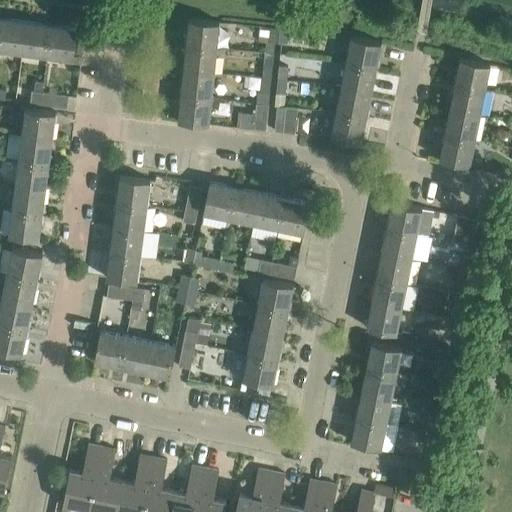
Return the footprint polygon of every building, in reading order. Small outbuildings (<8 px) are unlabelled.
[(0,48),(23,51),(27,20),(2,17),(0,29),(0,48)] [(217,47),(220,21),(189,18),(186,43),(217,47)] [(47,54),(51,24),(27,20),(23,51),(47,54)] [(77,27),(51,24),(47,54),(73,58),(77,27)] [(279,41),(280,27),(271,26),(269,40),(279,41)] [(300,43),(302,29),(280,27),(279,41),(300,43)] [(377,66),(382,41),(351,35),(346,60),(377,66)] [(215,72),(217,47),(186,43),(184,69),(215,72)] [(485,89),(491,63),(460,57),(455,82),(485,89)] [(372,91),(377,66),(346,60),(341,85),(372,91)] [(274,64),(265,63),(263,77),(272,78),(274,64)] [(280,64),(278,78),(287,79),(289,65),(280,64)] [(212,97),(215,72),(184,69),(181,94),(212,97)] [(271,92),(272,78),(263,77),(262,91),(271,92)] [(286,93),(287,79),(278,78),(277,92),(286,93)] [(41,103),(43,91),(44,83),(36,82),(34,90),(32,90),(31,102),(41,103)] [(480,113),(485,89),(455,82),(450,107),(480,113)] [(367,116),(372,91),(341,85),(336,110),(367,116)] [(69,94),(43,91),(41,103),(67,106),(69,94)] [(209,123),(212,97),(181,94),(178,120),(209,123)] [(256,112),(254,127),(266,129),(269,104),(257,102),(256,112)] [(277,104),(274,130),(295,132),(298,107),(277,104)] [(53,137),(56,111),(25,107),(22,133),(53,137)] [(475,138),(480,113),(450,107),(445,132),(475,138)] [(242,110),(240,126),(254,127),(256,112),(242,110)] [(361,142),(367,116),(336,110),(331,135),(361,142)] [(470,164),(475,138),(445,132),(439,157),(470,164)] [(49,162),(53,137),(22,133),(19,158),(49,162)] [(46,187),(49,162),(19,158),(15,183),(46,187)] [(120,175),(116,201),(148,205),(151,179),(120,175)] [(229,216),(235,186),(210,181),(204,211),(229,216)] [(43,212),(46,187),(15,183),(12,208),(43,212)] [(190,184),(185,209),(197,211),(202,186),(190,184)] [(254,221),(260,191),(235,186),(229,216),(254,221)] [(279,227),(285,196),(260,191),(254,221),(279,227)] [(304,232),(310,201),(285,196),(279,227),(304,232)] [(144,230),(148,205),(116,201),(113,226),(144,230)] [(418,233),(423,207),(392,201),(387,226),(418,233)] [(39,238),(43,212),(12,208),(9,234),(39,238)] [(195,222),(197,211),(185,209),(183,220),(195,222)] [(473,244),(478,218),(458,214),(452,239),(473,244)] [(141,255),(144,230),(113,226),(110,250),(141,255)] [(424,259),(429,235),(418,233),(387,226),(382,251),(413,257),(424,259)] [(12,246),(7,272),(38,278),(43,253),(12,246)] [(196,248),(187,247),(184,261),(193,262),(196,248)] [(137,280),(141,255),(110,250),(106,277),(137,280)] [(445,262),(458,265),(460,252),(447,250),(445,262)] [(408,282),(413,257),(382,251),(377,275),(408,282)] [(462,253),(459,267),(468,268),(471,254),(462,253)] [(219,268),(220,259),(207,256),(205,265),(219,268)] [(289,259),(289,263),(297,265),(299,256),(295,256),(289,259)] [(269,272),(272,260),(261,258),(259,270),(269,272)] [(233,261),(220,259),(219,268),(232,270),(233,261)] [(289,263),(272,260),(269,272),(295,277),(297,265),(289,263)] [(465,282),(468,268),(459,267),(456,281),(465,282)] [(33,303),(38,278),(7,272),(2,296),(33,303)] [(188,288),(190,275),(181,273),(178,286),(188,288)] [(199,277),(190,275),(188,288),(197,290),(199,277)] [(403,306),(408,282),(377,275),(372,300),(403,306)] [(289,308),(294,283),(263,277),(258,302),(289,308)] [(132,298),(134,286),(109,283),(107,295),(132,298)] [(145,288),(134,286),(132,298),(143,300),(145,288)] [(185,301),(188,288),(178,286),(176,300),(185,301)] [(194,303),(197,290),(188,288),(185,301),(194,303)] [(0,321),(28,327),(33,303),(2,296),(0,305),(0,321)] [(132,298),(131,308),(142,309),(143,300),(132,298)] [(398,332),(403,306),(372,300),(366,326),(398,332)] [(284,334),(289,308),(258,302),(253,328),(284,334)] [(458,303),(455,317),(464,319),(467,305),(458,303)] [(457,351),(464,319),(455,317),(440,315),(434,346),(457,351)] [(0,348),(22,353),(28,327),(0,321),(0,348)] [(278,358),(284,334),(253,328),(248,352),(278,358)] [(120,365),(126,335),(100,329),(94,360),(120,365)] [(186,329),(184,339),(196,341),(198,331),(186,329)] [(145,370),(151,340),(126,335),(120,365),(145,370)] [(179,365),(190,367),(191,364),(196,341),(184,339),(179,365)] [(176,345),(151,340),(145,370),(170,375),(176,345)] [(372,340),(366,366),(397,373),(402,346),(372,340)] [(273,384),(278,358),(248,352),(243,378),(273,384)] [(190,367),(188,379),(201,381),(204,367),(191,364),(190,367)] [(392,397),(397,373),(366,366),(361,391),(392,397)] [(445,367),(442,382),(450,384),(453,369),(445,367)] [(448,397),(450,384),(442,382),(439,395),(448,397)] [(387,422),(392,397),(361,391),(356,415),(387,422)] [(381,447),(387,422),(356,415),(351,441),(381,447)] [(435,431),(437,417),(429,415),(426,429),(435,431)] [(0,447),(5,425),(0,424),(0,489),(4,491),(12,455),(0,453),(0,447)] [(432,445),(435,431),(426,429),(423,444),(432,445)] [(89,508),(102,445),(89,442),(83,470),(70,468),(61,511),(70,511),(72,504),(89,508)] [(109,511),(115,511),(122,478),(110,476),(116,448),(102,445),(89,508),(109,511)] [(429,461),(431,450),(422,448),(420,459),(429,461)] [(142,511),(154,456),(140,453),(135,481),(122,478),(115,511),(142,511)] [(169,511),(174,489),(161,487),(167,458),(154,456),(142,511),(169,511)] [(196,511),(206,466),(192,463),(186,492),(174,489),(169,511),(196,511)] [(219,469),(206,466),(196,511),(223,511),(226,500),(213,497),(219,469)] [(263,511),(272,470),(258,467),(253,494),(240,492),(235,511),(263,511)] [(290,511),(292,503),(280,500),(285,472),(272,470),(263,511),(290,511)] [(316,511),(323,480),(310,477),(304,505),(292,503),(290,511),(316,511)] [(335,511),(331,511),(337,483),(323,480),(316,511),(335,511)] [(385,485),(384,493),(394,495),(396,487),(385,485)] [(356,511),(371,511),(376,491),(361,488),(356,511)]
